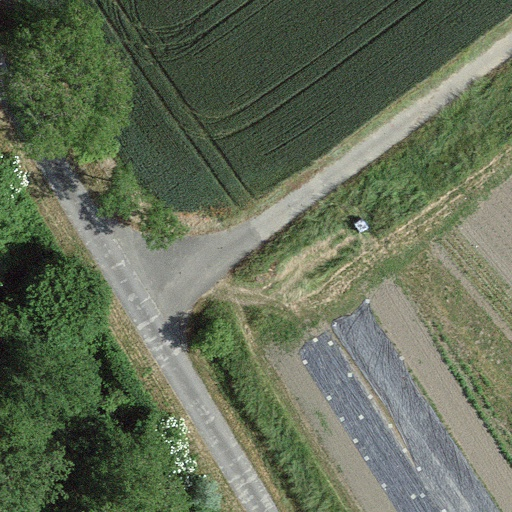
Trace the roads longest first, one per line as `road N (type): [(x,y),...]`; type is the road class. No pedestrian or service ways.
road 1 (track): [(0,76),(263,511)]
road 2 (track): [(133,300),(319,188),(511,46)]
